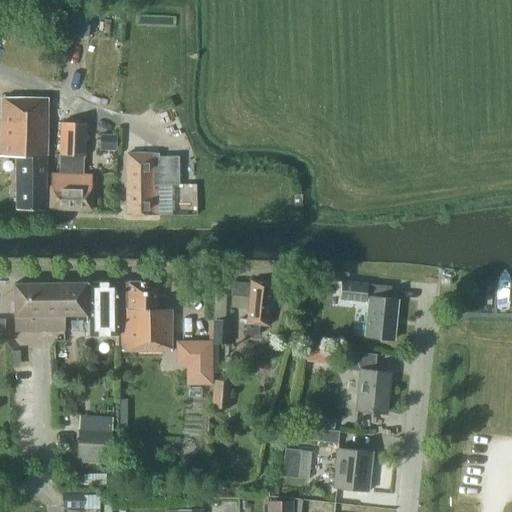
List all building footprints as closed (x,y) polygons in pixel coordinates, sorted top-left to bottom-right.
[(87,37),(89,13),(68,11),(66,35),(87,37)] [(44,211),(46,99),(0,98),(0,156),(14,157),(15,211),(44,211)] [(49,187),(48,210),(90,211),(91,188),(90,188),(91,176),(82,176),(82,172),(83,172),(85,124),(60,123),(58,175),(49,174),(49,187)] [(99,151),(115,151),(115,135),(99,135),(99,151)] [(157,186),(177,186),(176,157),(157,158),(157,154),(125,154),(125,215),(157,215),(157,186)] [(267,327),(272,283),(249,281),(249,284),(231,282),(230,296),(248,298),(245,325),(246,325),(245,334),(257,335),(258,325),(267,327)] [(392,340),(396,300),(388,300),(389,287),(340,282),(339,300),(367,303),(364,338),(392,340)] [(14,332),(42,331),(64,331),(63,316),(85,316),(85,315),(87,315),(87,283),(13,284),(13,317),(14,332)] [(85,315),(85,316),(85,336),(117,336),(116,306),(116,283),(87,283),(87,315),(85,315)] [(116,283),(116,306),(120,306),(120,351),(170,351),(170,309),(157,309),(156,283),(116,283)] [(227,345),(229,321),(213,320),(211,344),(227,345)] [(332,349),(307,347),(305,360),(330,363),(332,349)] [(385,413),(389,373),(373,372),(375,355),(345,352),(343,370),(359,372),(355,410),(385,413)] [(209,365),(191,366),(192,383),(210,383),(209,365)] [(227,410),(229,382),(213,380),(211,408),(227,410)] [(78,428),(76,459),(110,460),(111,430),(78,428)] [(337,444),(338,432),(312,429),(311,441),(337,444)] [(311,451),(285,448),(281,476),(308,479),(311,451)] [(367,493),(371,452),(336,449),(332,489),(367,493)] [(62,507),(82,507),(82,495),(62,496),(62,507)] [(291,511),(291,500),(267,501),(266,511),(291,511)]
